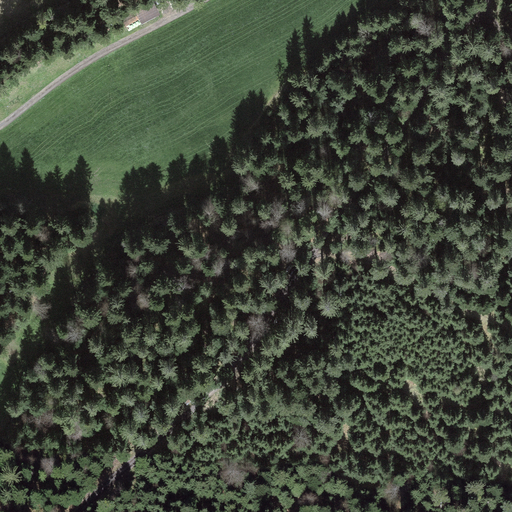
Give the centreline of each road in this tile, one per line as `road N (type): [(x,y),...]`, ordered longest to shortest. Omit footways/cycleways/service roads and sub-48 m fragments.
road 1 (track): [(483,0),(209,392),(80,511)]
road 2 (track): [(0,127),(108,48),(204,0)]
